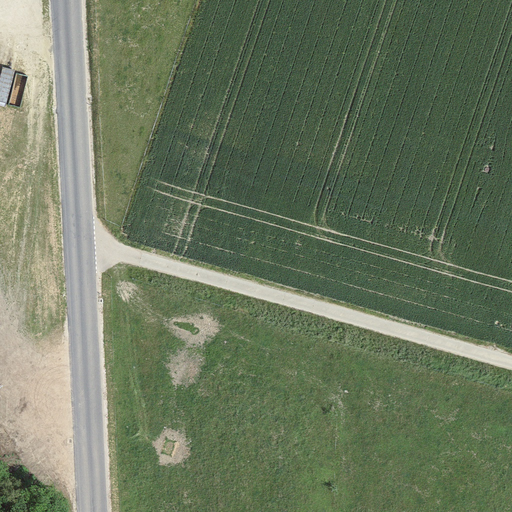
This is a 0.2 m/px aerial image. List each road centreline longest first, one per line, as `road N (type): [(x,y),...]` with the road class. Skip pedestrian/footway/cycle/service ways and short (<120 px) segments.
road 1 (tertiary): [(91,511),(67,0)]
road 2 (track): [(78,243),(511,362)]
